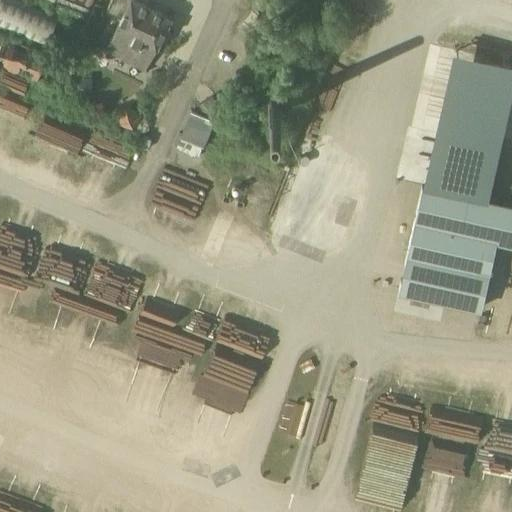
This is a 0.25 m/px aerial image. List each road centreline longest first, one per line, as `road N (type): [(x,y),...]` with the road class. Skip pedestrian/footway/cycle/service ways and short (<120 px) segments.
road 1 (track): [(0,188),(295,312),(364,275),(421,1)]
road 2 (track): [(0,408),(99,450),(242,491),(295,312)]
road 3 (track): [(511,343),(374,339),(295,312)]
